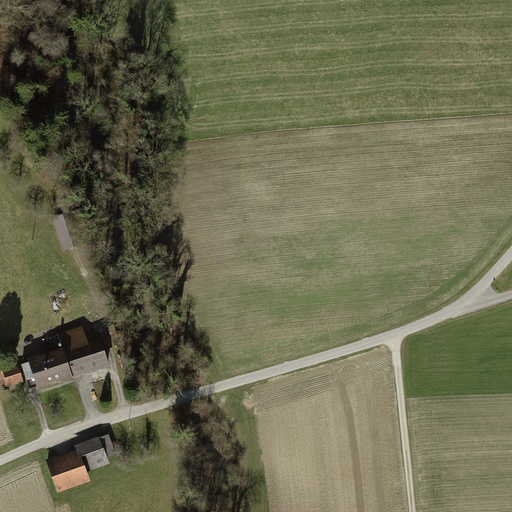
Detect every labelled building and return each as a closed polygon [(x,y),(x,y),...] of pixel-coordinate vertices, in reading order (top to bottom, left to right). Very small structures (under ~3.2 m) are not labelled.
[(50,217),(62,251),(71,248),(60,214),(50,217)] [(89,289),(64,297),(72,322),(97,314),(89,289)] [(56,336),(59,346),(70,378),(107,366),(97,334),(85,338),(82,328),(56,336)] [(26,357),(36,389),(70,378),(59,346),(26,357)] [(16,365),(0,370),(1,372),(0,371),(0,384),(1,388),(6,386),(6,389),(22,384),(16,365)] [(32,419),(19,425),(21,429),(33,424),(32,419)] [(74,449),(44,459),(55,492),(85,481),(83,474),(107,466),(104,457),(115,454),(108,435),(98,438),(97,436),(72,444),(74,449)]
